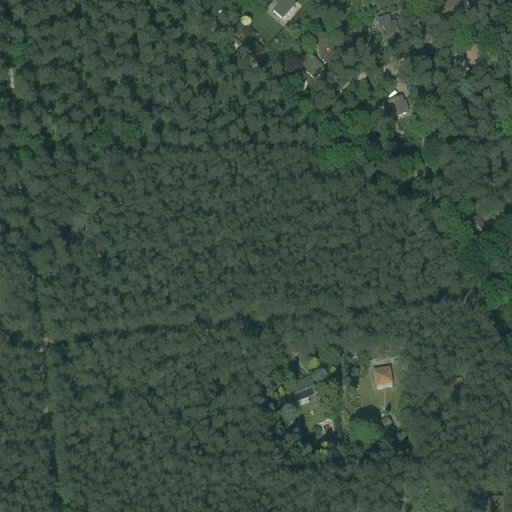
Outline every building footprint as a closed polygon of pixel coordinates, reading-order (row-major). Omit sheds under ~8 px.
[(273,2),(269,7),(273,11),(272,12),(282,21),(295,5),(289,0),(272,0),(272,1),(273,2)] [(466,0),(439,8),(442,20),(463,13),(463,12),(469,10),(466,0)] [(388,17),(376,21),(379,29),(382,27),(385,37),(398,33),(394,21),(390,23),(388,17)] [(477,47),(464,51),(471,74),(492,67),(487,52),(479,54),(477,47)] [(511,76),(511,71),(501,72),(502,80),(511,78),(511,76)] [(389,108),(385,109),(388,119),(406,113),(404,105),(402,105),(400,100),(387,104),(389,108)] [(395,141),(384,145),(388,157),(399,154),(395,141)] [(405,155),(393,157),(395,165),(406,163),(405,155)] [(482,204),(480,205),(482,209),(484,208),(485,210),(502,201),(497,193),(481,202),(482,204)] [(69,233),(85,237),(89,225),(95,227),(98,221),(79,215),(77,221),(73,220),(69,233)] [(488,215),(480,220),(485,226),(492,222),(488,215)] [(476,220),(465,227),(478,246),(489,238),(476,220)] [(0,332),(0,348),(4,351),(11,339),(0,332)] [(373,373),(372,375),(375,389),(376,389),(377,392),(391,389),(390,387),(391,386),(388,370),(373,373)] [(296,388),(288,391),(294,406),(295,405),(297,410),(308,406),(307,401),(316,397),(308,379),(295,385),(296,388)] [(460,381),(443,382),(445,402),(462,401),(460,381)] [(385,420),(376,427),(386,439),(394,433),(389,427),(391,426),(385,420)] [(406,447),(393,449),(394,458),(407,456),(406,447)] [(503,511),(503,501),(488,503),(489,511),(503,511)]
